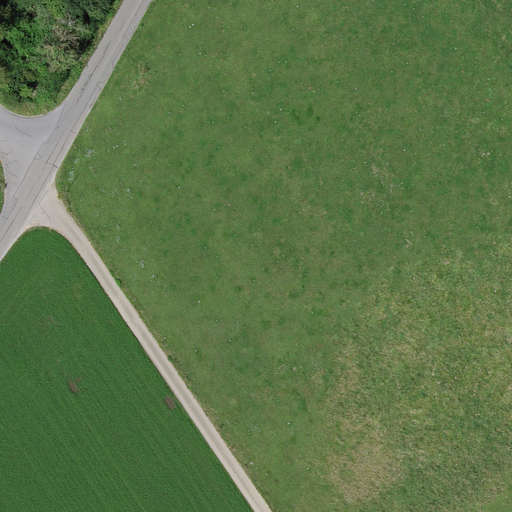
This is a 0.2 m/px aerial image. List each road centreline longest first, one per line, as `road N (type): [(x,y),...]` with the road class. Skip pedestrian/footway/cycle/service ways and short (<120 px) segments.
road 1 (track): [(266,511),(33,176)]
road 2 (unclassified): [(133,0),(0,227)]
